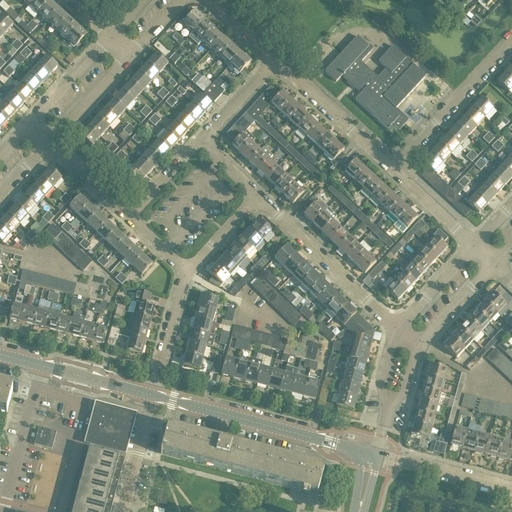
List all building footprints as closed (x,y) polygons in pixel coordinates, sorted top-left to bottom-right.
[(39,14),(49,2),(47,0),(34,0),(29,5),(39,14)] [(48,22),(55,14),(59,10),(49,2),(39,14),(48,22)] [(14,21),(18,17),(10,9),(5,13),(14,21)] [(59,10),(55,14),(48,22),(57,30),(68,19),(59,10)] [(184,24),(193,32),(204,20),(195,12),(184,24)] [(1,15),(0,15),(0,31),(4,35),(12,25),(1,15)] [(482,22),(476,16),(470,23),(476,28),(482,22)] [(379,27),(384,31),(387,28),(375,17),(373,20),(371,22),(378,28),(379,27)] [(66,39),(73,31),(77,27),(68,19),(57,30),(66,39)] [(34,20),(28,24),(32,31),(39,26),(34,20)] [(204,20),(193,32),(202,41),(213,29),(204,20)] [(19,25),(24,30),(27,27),(21,22),(19,25)] [(27,27),(24,30),(29,35),(32,32),(27,27)] [(77,27),(73,31),(66,39),(75,47),(86,36),(77,27)] [(202,41),(212,49),(222,37),(213,29),(202,41)] [(180,46),(185,41),(176,33),(172,38),(180,46)] [(221,58),(232,46),(222,37),(212,49),(221,58)] [(342,53),(328,68),(325,72),(336,82),(341,76),(347,82),(346,83),(349,86),(354,90),(355,89),(361,94),(355,100),(387,130),(392,125),(398,131),(405,124),(408,121),(395,109),(425,77),(393,47),(378,62),(386,69),(377,79),(360,63),(373,49),(369,45),(368,47),(357,37),(342,53)] [(42,47),(45,43),(40,38),(37,42),(42,47)] [(14,44),(20,49),(23,46),(17,40),(14,44)] [(42,47),(51,55),(54,51),(45,43),(42,47)] [(403,43),(400,46),(415,60),(418,57),(403,43)] [(20,49),(14,44),(11,47),(17,52),(20,49)] [(230,66),(230,65),(241,54),(232,46),(221,58),(230,66)] [(26,48),(22,52),(28,57),(32,54),(26,48)] [(54,51),(51,55),(50,55),(59,63),(63,59),(55,51),(54,51)] [(26,60),(28,57),(22,52),(20,55),(26,60)] [(156,54),(148,63),(159,74),(168,64),(156,54)] [(250,63),(249,62),(251,60),(247,56),(245,58),(241,54),(230,65),(230,66),(239,75),(250,63)] [(180,59),(175,55),(169,61),(174,65),(180,59)] [(46,56),(37,65),(48,76),(57,67),(46,56)] [(148,63),(139,73),(150,83),(159,74),(148,63)] [(37,65),(29,74),(40,85),(48,76),(37,65)] [(182,65),(177,69),(185,77),(189,72),(182,65)] [(6,70),(11,75),(14,72),(9,67),(6,70)] [(11,75),(6,70),(3,73),(9,78),(11,75)] [(243,72),(240,75),(241,76),(238,80),(241,82),(247,75),(243,72)] [(139,73),(131,82),(142,92),(150,83),(139,73)] [(511,88),(511,79),(505,73),(497,82),(508,93),(511,88)] [(29,74),(20,84),(32,94),(40,85),(29,74)] [(198,75),(191,82),(195,85),(202,78),(198,75)] [(174,88),(177,85),(171,79),(168,83),(174,88)] [(224,92),(220,89),(223,85),(217,79),(204,94),(214,103),(224,92)] [(131,82),(122,91),(134,101),(142,92),(131,82)] [(20,84),(12,93),(23,103),(32,94),(20,84)] [(266,91),(275,99),(279,95),(271,86),(266,91)] [(180,87),(177,91),(183,96),(186,93),(180,87)] [(169,94),(163,88),(160,92),(166,97),(169,94)] [(122,91),(114,100),(125,110),(134,101),(122,91)] [(275,99),(266,91),(262,95),(271,104),(275,99)] [(166,97),(160,92),(157,95),(163,100),(166,97)] [(274,108),(280,113),(291,101),(282,92),(269,106),(273,109),(274,108)] [(3,102),(15,112),(23,103),(12,93),(3,102)] [(201,95),(192,104),(203,115),(212,105),(201,95)] [(271,104),(262,95),(258,100),(267,108),(271,104)] [(490,105),(495,100),(489,95),(484,100),(490,105)] [(177,102),(171,96),(169,99),(174,105),(177,102)] [(174,105),(169,99),(165,103),(171,108),(174,105)] [(482,99),(473,108),(484,119),(493,109),(482,99)] [(105,109),(117,119),(125,110),(114,100),(105,109)] [(254,104),(263,112),(267,108),(258,100),(254,104)] [(299,110),(300,109),(291,101),(280,113),(289,121),(299,110)] [(3,102),(0,105),(0,115),(6,121),(15,112),(3,102)] [(184,113),(195,124),(203,115),(192,104),(184,113)] [(250,109),(259,117),(263,112),(254,104),(250,109)] [(152,112),(146,107),(143,110),(149,115),(152,112)] [(476,128),(484,119),(473,108),(465,117),(476,128)] [(105,109),(97,118),(108,129),(117,119),(105,109)] [(259,117),(250,109),(246,113),(255,121),(258,117),(259,117)] [(297,129),(308,117),(300,109),(299,110),(289,121),(297,129)] [(149,115),(143,110),(140,113),(146,119),(149,115)] [(184,113),(175,123),(186,133),(195,124),(184,113)] [(255,121),(246,113),(242,117),(251,126),(255,122),(255,121)] [(155,115),(152,118),(158,123),(160,120),(155,115)] [(238,122),(247,130),(251,126),(242,117),(238,122)] [(259,126),(263,122),(258,117),(255,121),(255,122),(259,126)] [(297,129),(306,137),(317,125),(308,117),(297,129)] [(465,117),(456,126),(468,137),(476,128),(465,117)] [(97,118),(89,127),(100,138),(108,129),(97,118)] [(154,126),(158,123),(152,118),(149,121),(154,126)] [(506,127),(509,123),(503,118),(499,121),(506,127)] [(233,126),(242,134),(247,130),(238,122),(233,126)] [(175,123),(167,132),(178,142),(186,133),(175,123)] [(129,125),(126,128),(132,133),(135,130),(129,125)] [(317,125),(306,137),(315,145),(325,134),(326,133),(317,125)] [(229,131),(238,139),(242,134),(233,126),(229,131)] [(459,146),(468,137),(456,126),(448,135),(459,146)] [(91,147),(100,138),(89,127),(80,137),(91,147)] [(129,137),(132,133),(126,128),(123,132),(129,137)] [(272,138),(276,134),(272,130),(268,134),(272,138)] [(238,139),(229,131),(225,135),(234,143),(238,139)] [(246,131),(243,134),(232,146),(241,155),(252,143),(255,139),(246,131)] [(138,132),(135,136),(141,142),(144,138),(138,132)] [(178,142),(167,132),(158,141),(169,151),(178,142)] [(122,133),(119,137),(124,142),(127,139),(122,133)] [(315,145),(324,153),(335,142),(326,133),(325,134),(315,145)] [(485,136),(491,142),(494,138),(489,133),(485,136)] [(439,144),(451,155),(459,146),(448,135),(439,144)] [(141,142),(135,136),(132,139),(138,145),(141,142)] [(491,142),(485,136),(483,139),(488,145),(491,142)] [(281,146),(285,143),(280,138),(277,142),(281,146)] [(158,141),(150,150),(161,160),(169,151),(158,141)] [(503,146),(497,141),(494,145),(500,150),(503,146)] [(344,150),(335,142),(324,153),(332,161),(330,164),(335,168),(346,157),(341,153),(344,150)] [(115,152),(118,148),(112,143),(109,146),(115,152)] [(241,155),(249,163),(260,151),(252,143),(241,155)] [(442,164),(451,155),(439,144),(431,154),(442,164)] [(127,145),(123,149),(127,153),(131,149),(127,145)] [(500,150),(494,145),(491,148),(497,153),(500,150)] [(115,152),(109,146),(106,149),(112,155),(115,152)] [(289,147),(285,150),(290,155),(293,151),(289,147)] [(258,171),(269,160),(272,156),(264,148),(260,151),(249,163),(258,171)] [(150,150),(141,159),(153,169),(161,160),(150,150)] [(124,160),(127,156),(121,151),(118,154),(124,160)] [(294,159),(298,155),(293,151),(290,155),(294,159)] [(477,157),(472,151),(468,155),(474,160),(477,157)] [(306,158),(314,164),(318,158),(310,152),(306,158)] [(124,160),(118,154),(115,158),(121,163),(124,160)] [(422,163),(428,168),(432,172),(434,173),(442,164),(431,154),(422,163)] [(471,163),(474,160),(468,155),(466,158),(471,163)] [(448,162),(455,168),(460,163),(453,157),(448,162)] [(141,159),(133,168),(144,179),(153,169),(141,159)] [(303,167),(307,163),(302,159),(299,163),(303,167)] [(480,159),(477,163),(483,168),(486,165),(480,159)] [(511,161),(509,159),(501,168),(511,178),(511,177),(511,161)] [(266,180),(277,168),(269,160),(258,171),(266,180)] [(353,181),(364,169),(355,160),(351,165),(347,161),(338,170),(342,174),(344,172),(353,181)] [(480,171),(483,168),(477,163),(474,166),(480,171)] [(135,188),(144,179),(133,168),(124,178),(135,188)] [(266,180),(275,188),(286,176),(277,168),(266,180)] [(425,180),(432,172),(428,168),(420,176),(425,180)] [(501,168),(492,177),(503,187),(511,178),(501,168)] [(41,178),(53,189),(61,180),(50,169),(41,178)] [(362,189),(373,177),(364,169),(353,181),(362,189)] [(458,178),(461,175),(455,169),(452,173),(458,178)] [(315,171),(312,175),(316,179),(320,175),(315,171)] [(425,180),(429,184),(436,176),(434,173),(432,172),(425,180)] [(455,181),(458,178),(452,173),(449,176),(455,181)] [(284,196),(295,185),(286,176),(275,188),(284,196)] [(433,188),(440,180),(436,176),(429,184),(433,188)] [(371,197),(382,185),(373,177),(362,189),(371,197)] [(460,181),(466,186),(470,183),(464,177),(460,181)] [(492,177),(484,186),(495,196),(503,187),(492,177)] [(53,189),(41,178),(33,187),(44,198),(53,189)] [(433,188),(437,192),(445,183),(440,180),(433,188)] [(466,186),(460,181),(458,184),(464,189),(466,186)] [(445,183),(437,192),(441,196),(449,188),(445,183)] [(295,185),(284,196),(292,205),(296,200),(300,205),(309,195),(302,188),(300,190),(295,185)] [(380,205),(391,193),(382,185),(371,197),(380,205)] [(458,195),(463,190),(457,185),(452,190),(458,195)] [(484,186),(475,195),(486,205),(495,196),(484,186)] [(24,197),(36,207),(44,198),(33,187),(24,197)] [(444,198),(452,190),(450,189),(449,188),(441,196),(443,197),(444,198)] [(444,198),(448,202),(456,194),(452,190),(444,198)] [(389,213),(400,201),(391,193),(380,205),(389,213)] [(68,203),(71,199),(65,194),(62,198),(68,203)] [(460,198),(456,194),(448,202),(452,206),(460,198)] [(468,205),(472,209),(478,215),(486,205),(475,195),(467,204),(468,205)] [(69,207),(78,216),(89,205),(80,196),(69,207)] [(16,206),(28,216),(34,210),(36,207),(24,197),(16,206)] [(68,203),(62,198),(59,200),(65,206),(68,203)] [(313,224),(324,212),(327,209),(319,201),(317,203),(312,198),(303,207),(308,212),(304,216),(313,224)] [(464,202),(460,198),(452,206),(456,210),(464,202)] [(400,201),(389,213),(397,222),(408,210),(400,201)] [(468,205),(467,204),(464,202),(456,210),(460,213),(468,205)] [(88,225),(98,213),(89,205),(78,216),(88,225)] [(472,209),(468,205),(460,213),(465,217),(472,209)] [(28,216),(16,206),(8,215),(19,225),(28,216)] [(328,208),(327,209),(324,212),(313,224),(321,233),(332,221),(336,216),(328,208)] [(408,210),(397,222),(406,230),(417,218),(408,210)] [(51,221),(54,218),(48,212),(45,216),(51,221)] [(84,239),(88,243),(97,233),(96,233),(107,222),(98,213),(88,225),(85,227),(91,233),(84,239)] [(19,225),(8,215),(0,222),(0,224),(11,235),(19,225)] [(51,221),(45,216),(42,219),(44,220),(48,224),(51,221)] [(42,222),(38,225),(43,229),(48,224),(44,220),(42,222)] [(250,229),(263,241),(271,232),(258,220),(250,229)] [(410,231),(414,235),(415,234),(418,230),(420,231),(425,225),(420,220),(410,231)] [(321,233),(330,241),(341,229),(332,221),(321,233)] [(64,231),(70,225),(67,222),(61,228),(64,231)] [(96,233),(97,233),(105,242),(116,230),(107,222),(96,233)] [(11,235),(0,224),(0,241),(2,244),(11,235)] [(73,228),(70,225),(64,231),(67,234),(73,228)] [(45,233),(54,242),(61,234),(52,226),(45,233)] [(242,238),(252,247),(255,250),(263,241),(250,229),(242,238)] [(341,229),(330,241),(338,249),(350,238),(341,229)] [(28,234),(34,239),(37,236),(31,230),(28,234)] [(125,239),(116,230),(105,242),(114,250),(125,239)] [(418,230),(415,234),(419,238),(423,234),(420,231),(418,230)] [(443,244),(448,239),(438,230),(433,236),(435,238),(427,247),(439,257),(447,248),(443,244)] [(406,235),(410,239),(414,235),(410,231),(406,235)] [(34,239),(28,234),(25,237),(31,242),(34,239)] [(61,234),(54,242),(53,243),(57,247),(66,238),(61,234)] [(406,235),(402,239),(406,243),(407,244),(411,240),(410,239),(406,235)] [(57,247),(61,252),(70,242),(66,238),(57,247)] [(233,247),(247,259),(255,250),(252,247),(242,238),(233,247)] [(350,238),(338,249),(347,258),(358,246),(350,238)] [(88,243),(84,239),(79,245),(82,248),(88,243)] [(114,250),(123,259),(134,247),(125,239),(114,250)] [(402,239),(394,248),(398,252),(406,243),(402,239)] [(23,250),(26,247),(20,241),(17,245),(23,250)] [(61,252),(65,256),(74,247),(70,242),(61,252)] [(91,245),(88,243),(82,248),(85,251),(91,245)] [(271,249),(276,253),(280,248),(275,244),(271,249)] [(356,266),(361,260),(367,255),(358,246),(347,258),(356,266)] [(79,251),(74,247),(65,256),(70,260),(79,251)] [(123,259),(132,267),(143,256),(134,247),(123,259)] [(225,256),(239,268),(247,259),(233,247),(225,256)] [(284,268),(296,256),(287,247),(275,260),(284,268)] [(419,255),(430,266),(439,257),(427,247),(419,255)] [(276,253),(271,249),(267,253),(272,257),(276,253)] [(70,260),(74,264),(83,255),(79,251),(70,260)] [(74,264),(78,268),(87,259),(83,255),(74,264)] [(361,260),(356,266),(364,275),(376,263),(367,255),(361,260)] [(411,264),(422,275),(430,266),(419,255),(411,264)] [(97,262),(100,265),(106,259),(102,256),(97,262)] [(152,265),(143,256),(132,267),(142,276),(152,265)] [(239,268),(225,256),(217,265),(230,277),(239,268)] [(292,277),(303,266),(305,264),(296,256),(284,268),(292,277)] [(92,263),(87,259),(78,268),(83,272),(92,263)] [(103,268),(109,262),(106,259),(100,265),(103,268)] [(259,261),(255,266),(259,271),(264,266),(259,261)] [(381,262),(378,266),(382,270),(386,266),(381,262)] [(305,264),(303,266),(292,277),(301,285),(313,272),(305,264)] [(402,273),(414,284),(422,275),(411,264),(402,273)] [(220,289),(222,286),(230,277),(217,265),(209,274),(213,278),(209,283),(220,289)] [(259,271),(255,266),(251,271),(255,275),(259,271)] [(382,270),(378,266),(367,277),(372,282),(382,270)] [(26,282),(29,271),(23,270),(20,281),(26,282)] [(34,273),(29,271),(26,282),(31,284),(34,273)] [(301,285),(310,293),(322,280),(313,272),(301,285)] [(37,285),(39,274),(34,273),(31,284),(37,285)] [(115,279),(118,282),(124,276),(121,273),(115,279)] [(402,273),(394,282),(406,292),(414,284),(402,273)] [(45,276),(39,274),(37,285),(42,287),(45,276)] [(265,278),(270,283),(274,279),(269,274),(265,278)] [(47,288),(50,277),(45,276),(42,287),(47,288)] [(121,285),(127,280),(124,276),(118,282),(121,285)] [(55,279),(50,277),(47,288),(52,289),(55,279)] [(250,285),(255,290),(263,281),(259,277),(250,285)] [(58,291),(61,280),(55,279),(52,289),(58,291)] [(243,279),(239,284),(243,288),(248,283),(243,279)] [(278,282),(274,279),(270,283),(274,287),(278,282)] [(66,282),(61,280),(58,291),(63,292),(66,282)] [(310,293),(318,301),(330,289),(322,280),(310,293)] [(267,285),(263,281),(255,290),(259,294),(267,285)] [(71,283),(66,282),(63,292),(68,294),(71,283)] [(406,292),(394,282),(386,291),(397,301),(406,292)] [(76,284),(71,283),(68,294),(74,295),(77,284),(76,284)] [(243,288),(239,284),(234,289),(239,293),(243,288)] [(272,289),(267,285),(259,294),(263,298),(272,289)] [(276,293),(272,289),(263,298),(268,302),(276,293)] [(318,301),(327,310),(339,297),(330,289),(318,301)] [(282,295),(287,300),(292,295),(287,290),(282,295)] [(155,308),(149,306),(152,295),(136,291),(133,302),(137,303),(134,315),(137,316),(151,319),(155,308)] [(280,298),(276,293),(268,302),(272,306),(280,298)] [(484,302),(498,315),(506,306),(493,293),(484,302)] [(296,299),(292,295),(287,300),(291,304),(296,299)] [(199,307),(216,312),(219,300),(202,296),(199,307)] [(327,310),(335,318),(348,305),(339,297),(327,310)] [(276,310),(284,302),(280,298),(272,306),(276,310)] [(289,306),(284,302),(276,310),(280,314),(289,306)] [(498,315),(484,302),(476,311),(490,323),(498,315)] [(22,323),(24,316),(26,308),(14,304),(10,319),(22,323)] [(344,327),(345,326),(356,314),(348,305),(335,318),(344,327)] [(45,329),(48,316),(50,309),(39,306),(37,311),(34,326),(45,329)] [(285,318),(293,310),(289,306),(280,314),(285,318)] [(196,319),(213,324),(216,312),(199,307),(196,319)] [(300,312),(304,316),(308,311),(304,307),(300,312)] [(34,326),(37,311),(26,308),(24,316),(22,323),(34,326)] [(61,317),(62,312),(50,309),(48,316),(45,329),(57,332),(61,317)] [(297,314),(293,310),(285,318),(289,323),(297,314)] [(468,320),(481,332),(490,323),(476,311),(468,320)] [(302,318),(297,314),(289,323),(293,327),(296,324),(302,318)] [(372,335),(372,334),(373,332),(360,319),(360,318),(356,314),(345,326),(353,334),(356,334),(357,330),(372,335)] [(74,315),(72,320),(68,335),(80,338),(84,323),(85,318),(74,315)] [(137,316),(134,327),(148,331),(151,319),(137,316)] [(57,332),(68,335),(72,320),(61,317),(57,332)] [(192,331),(210,335),(213,324),(196,319),(192,331)] [(460,328),(473,341),(481,332),(468,320),(460,328)] [(80,338),(92,341),(96,326),(84,323),(80,338)] [(321,333),(324,331),(326,328),(321,323),(317,328),(321,333)] [(511,327),(508,324),(499,333),(502,336),(511,327)] [(96,326),(92,341),(103,344),(107,329),(96,326)] [(238,340),(241,328),(235,326),(232,338),(236,339),(238,340)] [(134,327),(130,338),(145,342),(148,331),(134,327)] [(238,340),(244,341),(247,329),(241,328),(238,340)] [(326,328),(324,331),(321,333),(327,338),(331,333),(326,328)] [(451,337),(465,350),(473,341),(460,328),(451,337)] [(249,343),(252,331),(247,329),(244,341),(249,343)] [(374,335),(372,334),(372,335),(357,330),(356,334),(355,336),(352,348),(370,353),(373,341),(374,335)] [(189,342),(207,347),(210,335),(192,331),(189,342)] [(249,343),(255,344),(258,333),(252,331),(249,343)] [(117,340),(118,335),(110,333),(107,345),(114,347),(116,340),(117,340)] [(261,346),(264,334),(258,333),(255,344),(261,346)] [(331,333),(327,338),(331,342),(335,337),(331,333)] [(502,336),(499,333),(491,341),(494,344),(502,336)] [(261,346),(267,347),(270,336),(264,334),(261,346)] [(272,349),(276,337),(270,336),(267,347),(272,349)] [(272,349),(278,351),(281,339),(276,337),(272,349)] [(465,350),(451,337),(443,346),(457,358),(465,350)] [(142,354),(145,342),(130,338),(127,350),(142,354)] [(236,339),(234,348),(241,350),(244,341),(238,340),(236,339)] [(281,339),(278,351),(284,352),(286,347),(287,340),(281,339)] [(244,341),(241,350),(247,352),(249,343),(244,341)] [(494,344),(491,341),(483,350),(486,353),(494,344)] [(186,354),(203,358),(207,347),(189,342),(186,354)] [(314,342),(313,354),(322,355),(322,343),(314,342)] [(498,347),(505,353),(507,350),(501,344),(498,347)] [(257,355),(264,357),(266,350),(259,348),(257,355)] [(352,348),(349,360),(367,365),(370,353),(352,348)] [(475,359),(478,362),(486,353),(483,350),(475,359)] [(491,363),(499,354),(500,354),(495,350),(486,359),(491,363)] [(203,358),(186,354),(183,365),(200,370),(203,358)] [(289,356),(283,354),(281,361),(287,363),(289,356)] [(495,367),(496,366),(504,358),(500,354),(499,354),(491,363),(495,367)] [(216,355),(214,361),(221,363),(222,357),(216,355)] [(245,382),(250,365),(244,363),(245,358),(240,357),(238,362),(234,379),(245,382)] [(222,376),(234,379),(238,362),(227,358),(222,376)] [(500,371),(509,362),(504,358),(496,366),(495,367),(500,371)] [(245,382),(257,385),(261,368),(263,362),(251,359),(250,365),(245,382)] [(478,362),(475,359),(466,368),(469,371),(478,362)] [(349,360),(346,371),(364,376),(367,365),(349,360)] [(218,375),(221,363),(214,361),(211,373),(218,375)] [(304,367),(311,369),(313,362),(306,361),(304,367)] [(500,371),(504,375),(511,366),(511,365),(509,362),(500,371)] [(427,377),(444,382),(448,370),(431,365),(427,377)] [(269,388),(273,371),(261,368),(257,385),(269,388)] [(280,391),(280,390),(285,374),(273,371),(269,388),(280,391)] [(346,371),(343,383),(360,388),(364,376),(346,371)] [(292,394),(296,377),(285,374),(280,390),(280,391),(292,394)] [(303,397),(307,382),(308,380),(296,377),(292,394),(303,397)] [(320,383),(313,382),(314,379),(309,377),(308,380),(307,382),(303,397),(315,400),(320,383)] [(424,389),(441,394),(444,382),(427,377),(424,389)] [(343,383),(340,394),(357,399),(360,388),(343,383)] [(0,411),(7,413),(13,391),(0,387),(0,411)] [(421,400),(438,405),(441,394),(424,389),(421,400)] [(325,403),(329,391),(322,390),(319,402),(325,403)] [(354,411),(357,399),(340,394),(337,406),(354,411)] [(467,409),(469,402),(471,396),(465,395),(461,407),(467,409)] [(473,410),(476,398),(471,396),(469,402),(467,409),(473,410)] [(479,412),(480,409),(482,399),(476,398),(473,410),(479,412)] [(482,399),(480,409),(479,412),(485,413),(488,401),(482,399)] [(418,411),(435,416),(438,405),(421,400),(418,411)] [(491,415),(493,405),(494,402),(488,401),(485,413),(491,415)] [(496,417),(500,404),(494,402),(493,405),(491,415),(496,417)] [(496,417),(502,418),(505,406),(500,404),(496,417)] [(90,449),(125,458),(136,416),(96,405),(84,447),(90,449)] [(508,420),(511,407),(505,406),(502,418),(508,420)] [(414,423),(431,428),(435,416),(418,411),(414,423)] [(431,428),(414,423),(411,435),(431,441),(433,436),(429,435),(431,428)] [(54,448),(56,430),(38,427),(35,446),(54,448)] [(451,446),(463,449),(467,431),(456,428),(451,446)] [(442,431),(439,443),(447,445),(450,433),(446,432),(442,431)] [(467,431),(463,449),(474,452),(479,434),(467,431)] [(318,495),(324,473),(232,449),(234,441),(213,436),(211,443),(167,432),(162,454),(318,495)] [(486,455),(486,454),(490,437),(479,434),(474,452),(486,455)] [(497,458),(502,440),(490,437),(486,454),(486,455),(497,458)] [(497,458),(510,461),(511,451),(511,442),(502,440),(497,458)] [(110,511),(125,458),(90,449),(84,447),(66,511),(110,511)] [(166,505),(169,493),(159,491),(156,503),(166,505)]
